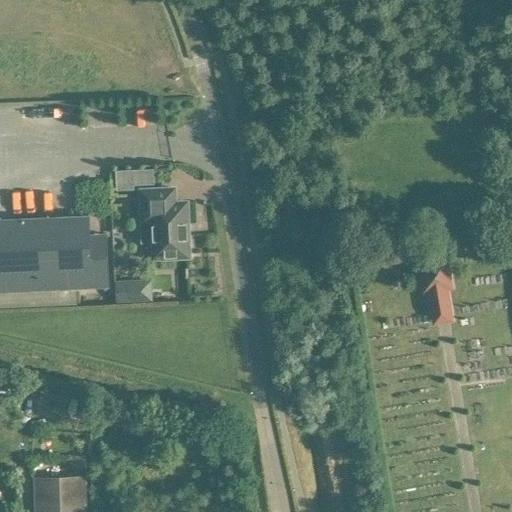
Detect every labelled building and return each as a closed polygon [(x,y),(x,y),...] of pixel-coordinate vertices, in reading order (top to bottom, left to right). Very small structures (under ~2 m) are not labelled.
[(152,170),(117,172),(117,189),(133,189),(133,184),(153,183),(152,170)] [(153,189),(141,189),(142,223),(158,222),(159,240),(152,240),(153,258),(172,258),(172,254),(189,253),(188,232),(185,232),(184,202),(177,202),(176,188),(153,189)] [(89,215),(0,219),(0,291),(109,286),(107,242),(106,233),(90,233),(89,215)] [(454,321),(449,290),(454,289),(449,257),(417,262),(422,294),(427,293),(433,325),(454,321)] [(42,391),(37,408),(79,422),(84,405),(42,391)] [(71,470),(85,470),(85,455),(70,455),(71,470)] [(82,481),(38,482),(39,511),(58,511),(83,511),(82,481)]
